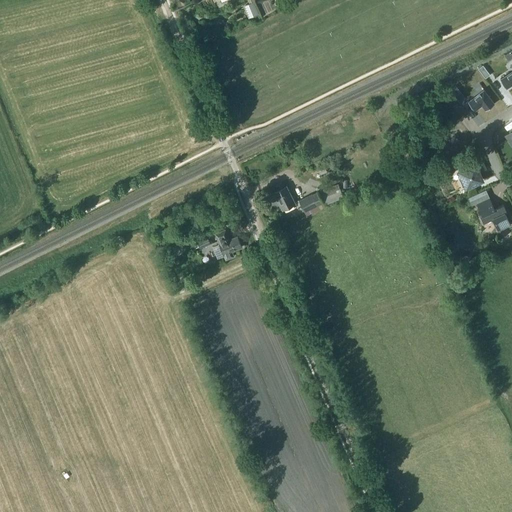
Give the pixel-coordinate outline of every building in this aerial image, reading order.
[(243,5),(248,18),(259,13),(253,0),(248,0),(249,3),(243,5)] [(511,69),(500,77),(506,86),(511,82),(511,69)] [(482,89),(466,101),(473,110),(480,105),(484,110),(492,103),(482,89)] [(456,100),(446,109),(457,121),(467,112),(456,100)] [(464,185),(469,187),(476,184),(475,183),(482,179),(477,168),(484,165),(479,155),(466,160),(469,167),(460,171),(463,178),(461,179),(464,185)] [(338,183),(320,190),(325,203),(343,197),(338,183)] [(274,192),(279,202),(283,209),(295,202),(292,196),(287,186),(274,192)] [(483,190),(468,197),(471,204),(476,202),(482,214),(480,215),(483,222),(493,218),(498,230),(510,224),(505,212),(507,211),(503,204),(494,208),(488,196),(486,197),(483,190)] [(313,195),(300,201),(305,211),(318,205),(318,207),(324,204),(318,191),(312,193),(313,195)] [(231,251),(242,246),(238,236),(227,240),(227,239),(219,242),(224,255),(232,252),(231,251)] [(198,241),(200,247),(211,243),(208,237),(198,241)]
